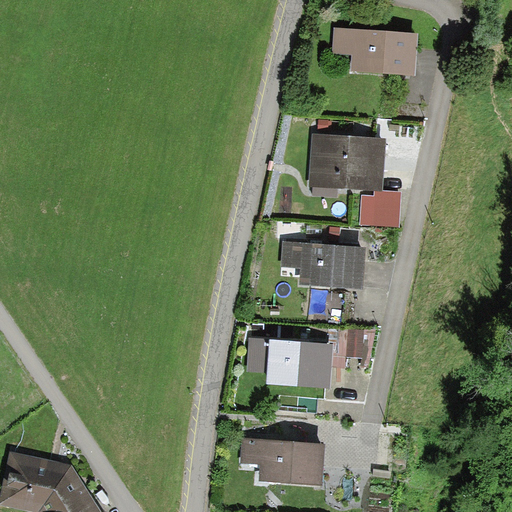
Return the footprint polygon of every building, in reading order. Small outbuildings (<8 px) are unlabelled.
[(348,74),(415,79),(418,37),(412,37),(335,31),(333,57),(349,58),(348,74)] [(314,137),(310,188),(375,194),(373,225),(396,227),(399,196),(382,195),(386,143),(314,137)] [(305,284),(364,289),(367,250),(287,243),(285,267),(306,269),(305,284)] [(270,384),(328,390),(332,349),(253,341),(251,363),(272,365),(270,384)] [(258,483),(321,484),(322,444),(241,442),(240,470),(258,471),(258,483)] [(98,511),(72,469),(12,457),(1,507),(26,511),(98,511)]
